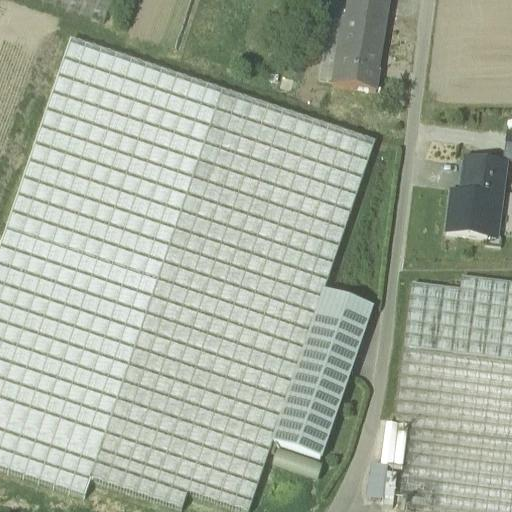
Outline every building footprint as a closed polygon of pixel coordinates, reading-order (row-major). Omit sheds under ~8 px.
[(20,0),(102,28),(111,0),(20,0)] [(343,24),(342,28),(332,88),(332,89),(374,96),(377,76),(375,76),(387,0),(348,0),(344,24),(343,24)] [(317,85),(332,88),(342,28),(327,25),(317,85)] [(0,474),(84,502),(90,485),(220,97),(69,45),(0,247),(0,474)] [(373,149),(220,97),(90,485),(167,511),(181,511),(186,499),(223,511),(249,511),(271,449),(323,297),(373,149)] [(461,184),(464,184),(462,198),(450,196),(445,238),(486,244),(488,229),(497,230),(505,168),(463,162),(461,184)] [(495,245),(497,230),(488,229),(486,244),(495,245)] [(403,353),(404,353),(511,367),(511,287),(460,281),(459,294),(411,288),(403,353)] [(271,449),(319,465),(370,313),(323,297),(271,449)] [(511,444),(511,367),(404,353),(394,430),(406,432),(511,444)] [(386,472),(386,473),(401,475),(406,432),(394,430),(383,429),(378,471),(386,472)] [(428,511),(511,511),(511,444),(406,432),(401,475),(396,508),(400,509),(400,511),(402,511),(403,511),(403,509),(428,511)] [(278,454),(273,470),(320,483),(325,468),(278,454)] [(365,504),(381,506),(386,473),(386,472),(378,471),(370,470),(365,504)] [(396,508),(401,475),(386,473),(381,506),(396,508)]
